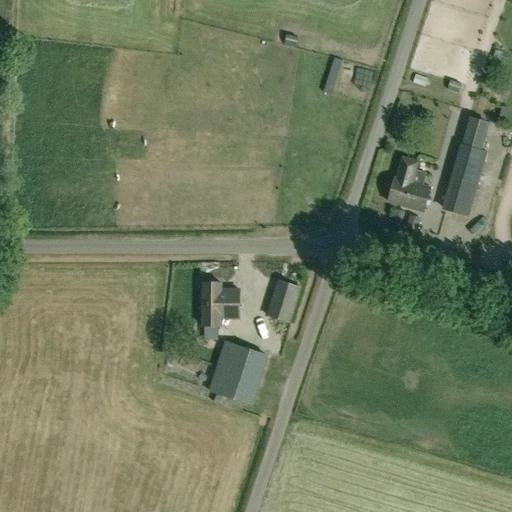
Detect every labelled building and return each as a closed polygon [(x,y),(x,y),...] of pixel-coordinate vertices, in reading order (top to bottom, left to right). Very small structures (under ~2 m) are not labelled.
[(469,217),(487,153),(464,146),(446,210),(469,217)] [(423,212),(431,188),(423,186),(426,174),(416,171),(419,163),(403,158),(397,178),(396,177),(389,202),(423,212)] [(419,220),(411,218),(409,228),(416,230),(419,220)] [(266,317),(290,324),(302,288),(278,281),(266,317)] [(240,289),(222,289),(222,284),(204,284),(203,326),(221,326),(221,318),(239,318),(240,289)] [(233,399),(241,372),(218,365),(210,392),(233,399)] [(216,396),(214,403),(220,405),(222,397),(216,396)]
